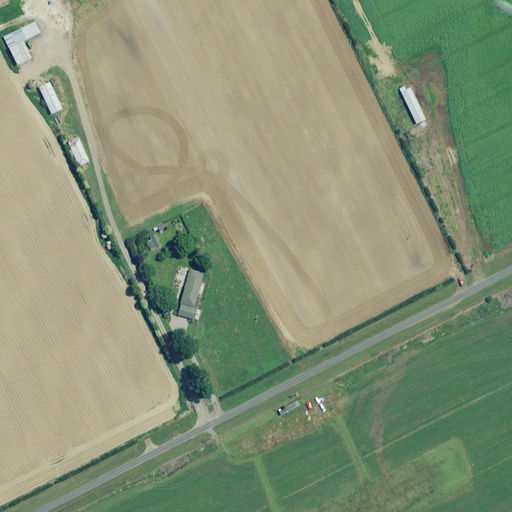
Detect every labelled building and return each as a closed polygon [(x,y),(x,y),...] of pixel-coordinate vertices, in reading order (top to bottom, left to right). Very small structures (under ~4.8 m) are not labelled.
[(37,2),(35,0),(23,0),(24,1),(21,4),(26,10),(37,2)] [(40,33),(34,22),(3,37),(17,65),(31,58),(23,41),(40,33)] [(116,80),(108,65),(102,68),(109,84),(116,80)] [(62,109),(49,83),(38,88),(51,114),(62,109)] [(405,90),(404,87),(399,89),(416,124),(425,120),(410,88),(405,90)] [(88,162),(78,137),(67,142),(78,166),(88,162)] [(163,222),(152,229),(154,232),(158,230),(159,232),(166,228),(163,222)] [(162,246),(156,234),(150,236),(152,240),(147,243),(151,251),(162,246)] [(180,305),(193,308),(203,274),(189,270),(179,304),(180,305)] [(193,308),(180,305),(177,315),(194,320),(197,309),(193,308)]
